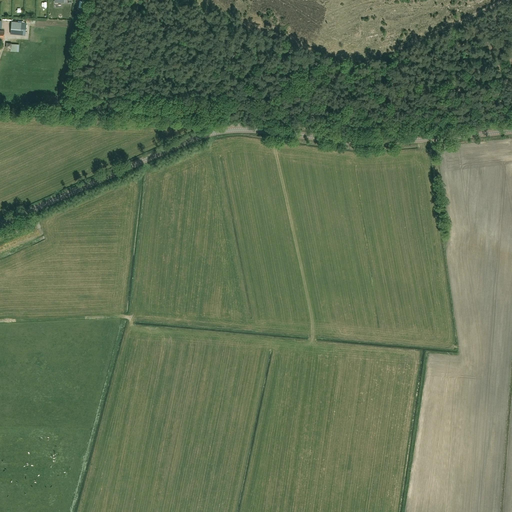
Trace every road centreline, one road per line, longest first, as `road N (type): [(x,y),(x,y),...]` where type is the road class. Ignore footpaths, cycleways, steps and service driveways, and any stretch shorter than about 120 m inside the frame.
road 1 (tertiary): [(0,224),(224,131),(362,143),(511,132)]
road 2 (track): [(237,130),(241,117),(506,0)]
